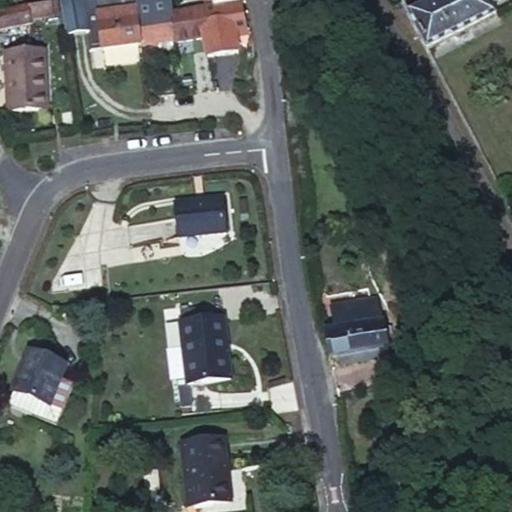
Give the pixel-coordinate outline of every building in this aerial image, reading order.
[(170,14),(193,10),(191,0),(186,0),(168,3),(170,14)] [(429,0),(403,0),(394,6),(419,50),(464,29),(487,18),(484,10),(502,0),(446,0),(434,6),(429,0)] [(170,14),(168,3),(136,8),(138,19),(170,14)] [(172,34),(174,48),(200,45),(202,62),(235,59),(234,35),(246,33),(241,3),(213,6),(193,10),(170,14),(172,34)] [(142,51),(174,48),(172,34),(170,14),(138,19),(142,51)] [(49,15),(0,29),(0,50),(26,43),(27,37),(52,30),(49,15)] [(141,52),(142,51),(138,19),(136,20),(85,26),(87,44),(96,44),(97,57),(141,52)] [(45,68),(4,72),(9,128),(49,126),(45,68)] [(181,210),(184,246),(235,241),(232,206),(181,210)] [(328,357),(340,354),(384,342),(372,300),(333,309),(338,328),(323,331),(328,357)] [(179,396),(180,400),(223,396),(216,333),(173,338),(176,364),(179,396)] [(343,365),(384,355),(387,354),(384,342),(340,354),(343,365)] [(410,348),(387,354),(384,355),(392,383),(418,376),(410,348)] [(53,415),(62,388),(67,372),(37,360),(22,401),(36,408),(53,415)] [(179,396),(176,364),(162,366),(165,397),(179,396)] [(178,456),(184,511),(224,511),(218,451),(178,456)]
